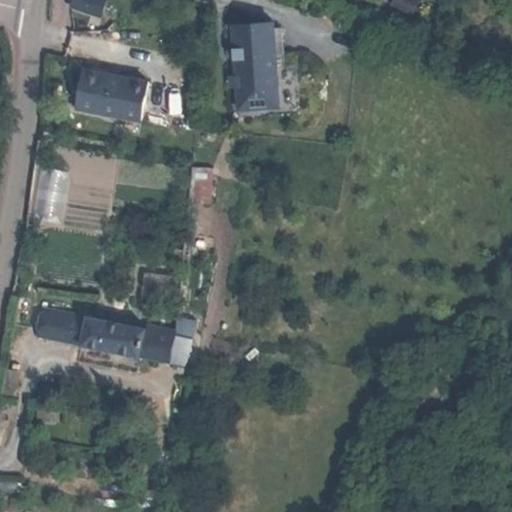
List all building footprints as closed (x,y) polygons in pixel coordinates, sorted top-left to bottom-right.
[(101,16),(106,0),(72,0),(71,6),(101,16)] [(238,96),(238,118),(279,118),(277,38),(277,32),(236,34),(237,69),(237,85),(238,96)] [(142,88),(79,72),(69,110),(133,126),(142,88)] [(237,85),(229,85),(230,96),(238,96),(237,85)] [(163,359),(167,331),(139,325),(138,329),(43,308),(37,331),(78,340),(136,353),(163,359)]
